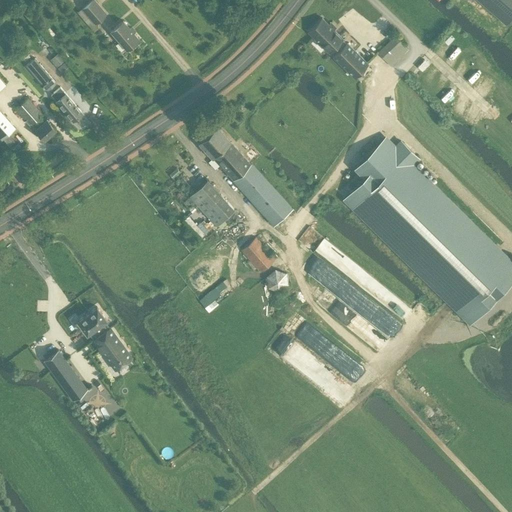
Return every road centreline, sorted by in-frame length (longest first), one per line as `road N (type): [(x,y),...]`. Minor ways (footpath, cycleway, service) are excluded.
road 1 (primary): [(0,226),(230,74),(297,0)]
road 2 (track): [(503,511),(379,380),(253,492)]
road 3 (track): [(379,380),(370,360),(311,306),(285,252),(167,119)]
